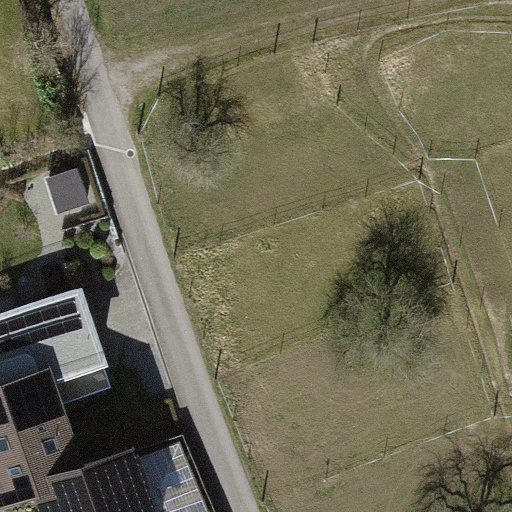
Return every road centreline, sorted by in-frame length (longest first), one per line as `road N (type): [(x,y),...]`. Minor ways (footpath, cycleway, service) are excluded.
road 1 (residential): [(242,511),(117,158),(72,0)]
road 2 (track): [(98,88),(407,0)]
